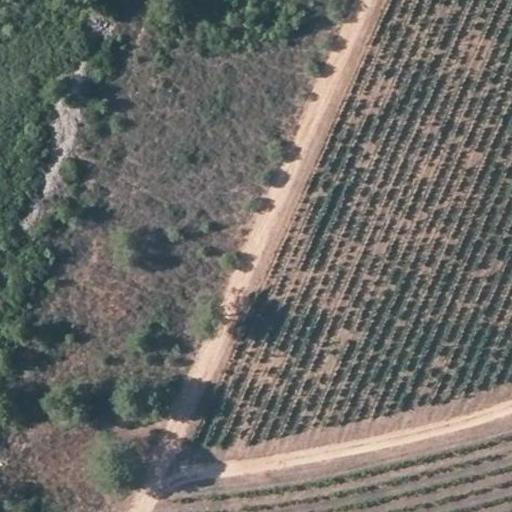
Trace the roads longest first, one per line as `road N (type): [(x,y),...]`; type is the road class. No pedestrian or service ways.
road 1 (track): [(362,0),(135,511)]
road 2 (track): [(511,406),(429,431),(147,484)]
